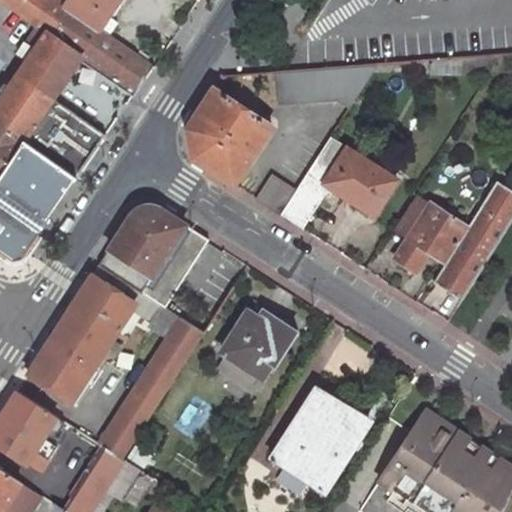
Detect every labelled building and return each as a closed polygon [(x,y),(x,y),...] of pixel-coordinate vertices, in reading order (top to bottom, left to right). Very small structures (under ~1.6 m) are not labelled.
[(0,0),(0,1),(45,32),(81,57),(111,78),(133,93),(147,73),(152,66),(99,29),(62,4),(56,0),(0,0)] [(64,0),(62,4),(99,29),(119,0),(64,0)] [(81,57),(45,32),(0,96),(0,174),(23,141),(53,98),(81,57)] [(273,73),(277,102),(336,98),(347,105),(371,64),(273,73)] [(234,187),(272,125),(212,89),(186,130),(193,160),(234,187)] [(23,141),(76,178),(106,135),(53,98),(23,141)] [(23,141),(0,174),(0,202),(40,230),(76,178),(23,141)] [(295,189),(278,215),(300,229),(326,187),(321,184),(333,166),(316,155),(295,189)] [(295,189),(271,174),(254,200),(278,215),(295,189)] [(511,218),(511,191),(494,181),(465,228),(428,204),(391,262),(406,271),(409,264),(416,269),(422,260),(438,270),(432,281),(462,300),(511,218)] [(0,202),(0,249),(13,259),(17,262),(40,230),(0,202)] [(127,285),(143,295),(163,307),(210,242),(159,210),(131,216),(98,267),(127,285)] [(413,275),(416,269),(409,264),(406,271),(413,275)] [(29,375),(71,403),(126,313),(133,302),(121,295),(92,277),(29,375)] [(297,331),(255,304),(220,361),(260,385),(274,362),(277,364),(297,331)] [(166,337),(99,444),(102,446),(125,461),(205,334),(181,319),(178,318),(163,307),(150,328),(166,337)] [(0,419),(0,447),(26,464),(40,473),(57,447),(42,438),(56,417),(18,392),(0,419)] [(367,422),(320,393),(278,459),(330,491),(342,470),(339,468),(367,422)] [(511,492),(511,469),(427,414),(380,484),(421,511),(503,511),(509,500),(511,492)] [(64,421),(59,429),(68,434),(72,427),(64,421)] [(91,511),(125,461),(102,446),(60,511),(61,511),(91,511)] [(123,493),(137,502),(144,490),(151,478),(125,461),(91,511),(100,511),(112,494),(119,499),(123,493)] [(0,511),(31,511),(40,498),(0,471),(0,511)] [(144,490),(157,498),(165,487),(151,478),(144,490)]
